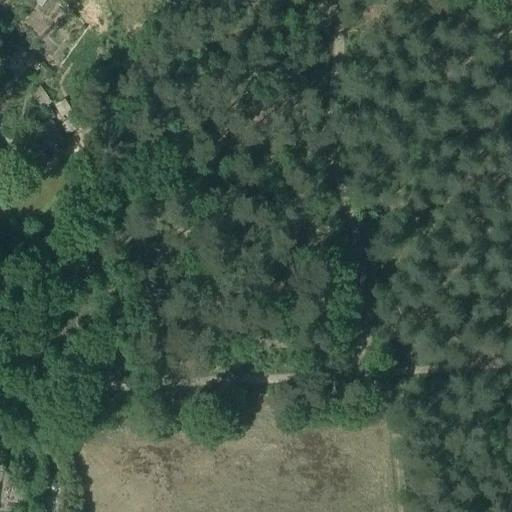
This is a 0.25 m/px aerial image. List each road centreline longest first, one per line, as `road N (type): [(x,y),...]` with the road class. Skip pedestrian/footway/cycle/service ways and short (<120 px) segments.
road 1 (track): [(0,396),(399,370)]
road 2 (track): [(367,376),(362,274),(335,114),(347,0)]
road 3 (track): [(401,511),(399,370)]
